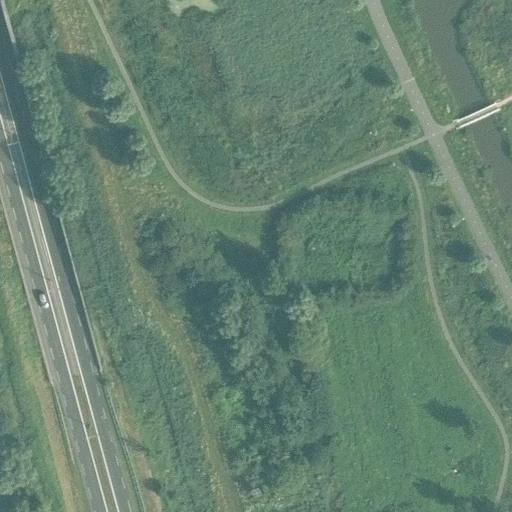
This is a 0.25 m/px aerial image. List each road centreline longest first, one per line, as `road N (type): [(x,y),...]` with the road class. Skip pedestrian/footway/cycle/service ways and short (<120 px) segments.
road 1 (primary): [(125,511),(0,44)]
road 2 (primary): [(0,145),(100,511)]
